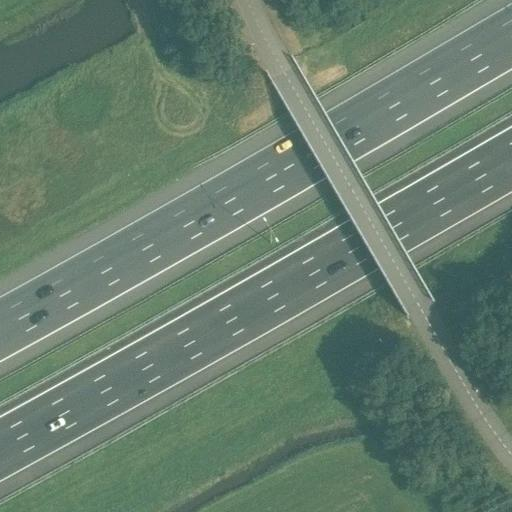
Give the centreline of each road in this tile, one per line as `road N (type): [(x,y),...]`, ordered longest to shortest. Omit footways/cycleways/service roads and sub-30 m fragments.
road 1 (motorway): [(511,37),(0,329)]
road 2 (motorway): [(0,449),(511,159)]
road 3 (unclassified): [(511,463),(452,376),(246,0)]
